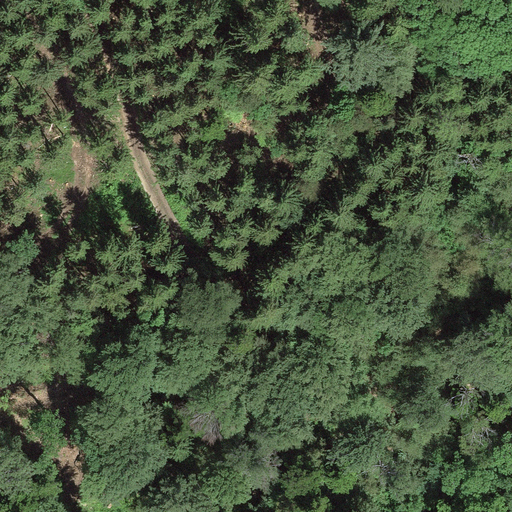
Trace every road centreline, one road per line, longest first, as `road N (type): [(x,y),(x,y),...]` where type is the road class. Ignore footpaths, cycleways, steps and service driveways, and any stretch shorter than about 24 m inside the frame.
road 1 (track): [(52,511),(133,408),(189,304),(281,211),(331,136),(333,83),(310,0)]
road 2 (track): [(84,0),(187,264),(189,304)]
